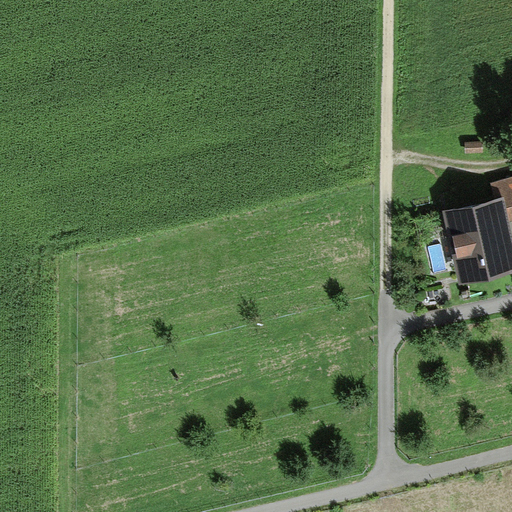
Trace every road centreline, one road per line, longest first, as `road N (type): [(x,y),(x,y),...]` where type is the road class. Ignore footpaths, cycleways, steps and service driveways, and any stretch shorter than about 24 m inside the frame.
road 1 (track): [(384,480),(388,0)]
road 2 (residential): [(253,511),(511,448)]
